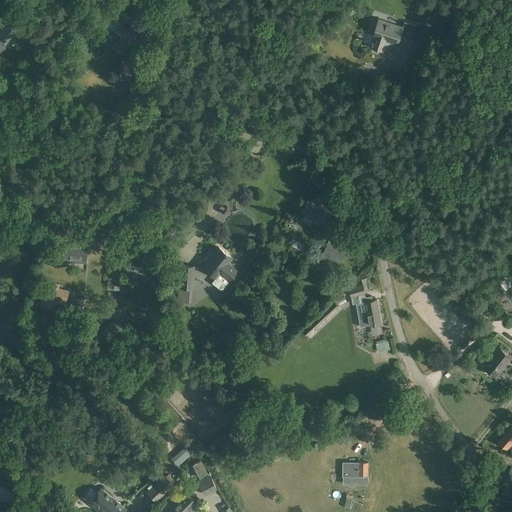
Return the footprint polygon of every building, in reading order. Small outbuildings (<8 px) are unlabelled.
[(434,13),(431,20),(438,23),(441,17),(446,19),(449,10),(437,5),(434,13)] [(126,31),(116,21),(118,19),(111,13),(102,22),(109,28),(111,27),(121,37),(112,47),(120,54),(131,42),(135,46),(140,40),(136,37),(138,35),(130,27),(126,31)] [(413,38),(417,23),(405,19),(403,25),(380,17),(374,34),(376,35),(373,45),(384,48),(387,38),(398,42),(401,34),(413,38)] [(0,31),(0,43),(4,46),(4,45),(5,45),(10,38),(11,37),(1,30),(0,31)] [(140,85),(125,98),(133,107),(147,94),(140,85)] [(307,203),(302,213),(304,214),(315,220),(316,218),(320,219),(323,221),(327,213),(333,202),(316,194),(313,199),(309,196),(306,202),(307,203)] [(179,233),(181,236),(190,228),(187,225),(179,233)] [(116,240),(104,234),(99,242),(112,249),(116,240)] [(288,234),(285,238),(295,245),(298,241),(288,234)] [(330,239),(328,242),(322,254),(338,262),(346,248),(337,244),(338,243),(330,239)] [(82,244),(76,244),(76,246),(64,245),(63,260),(86,261),(87,247),(82,247),(82,244)] [(207,260),(202,267),(215,277),(219,273),(227,279),(235,269),(229,264),(229,265),(225,262),(230,256),(218,246),(212,253),(211,252),(205,259),(207,260)] [(144,273),(149,258),(132,251),(126,266),(144,273)] [(320,269),(333,275),(336,268),(318,260),(315,265),(316,266),(315,269),(319,271),(320,269)] [(189,287),(191,287),(193,265),(180,264),(178,286),(189,287)] [(68,291),(57,288),(58,284),(46,281),(41,307),(52,309),(55,297),(66,300),(68,291)] [(351,297),(365,293),(363,285),(349,289),(351,297)] [(188,300),(189,287),(178,286),(177,299),(188,300)] [(361,303),(356,304),(360,327),(370,325),(382,323),(377,299),(372,300),(372,296),(361,298),(361,303)] [(84,297),(73,299),(75,315),(87,312),(84,297)] [(335,303),(303,332),(307,335),(312,330),(317,325),(320,323),(323,320),(338,306),(335,303)] [(200,324),(196,318),(190,322),(194,328),(200,324)] [(127,331),(125,320),(110,323),(111,334),(127,331)] [(511,356),(499,347),(484,366),(497,376),(511,357),(511,356)] [(511,428),(510,427),(499,441),(508,449),(511,443),(511,428)] [(192,464),(199,478),(207,473),(200,460),(192,464)] [(342,477),(342,484),(353,484),(353,477),(368,477),(368,462),(343,462),(342,477)] [(163,477),(146,493),(154,502),(171,485),(163,477)] [(198,484),(203,493),(216,487),(211,478),(198,484)] [(500,487),(508,488),(509,479),(501,478),(500,487)] [(125,511),(128,509),(111,496),(101,488),(89,503),(100,511),(125,511)] [(187,494),(168,511),(188,511),(189,511),(190,511),(192,511),(198,506),(196,504),(197,503),(187,494)]
